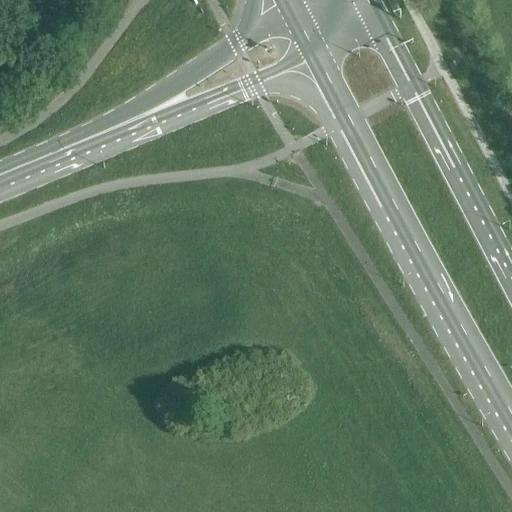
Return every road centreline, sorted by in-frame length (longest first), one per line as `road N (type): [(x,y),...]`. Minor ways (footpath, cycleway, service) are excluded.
road 1 (primary): [(310,54),(511,415)]
road 2 (primary): [(511,277),(370,7)]
road 3 (secondary): [(292,17),(189,76),(151,114)]
road 4 (secondary): [(151,114),(206,104),(310,54)]
road 5 (secondary): [(0,179),(151,114)]
